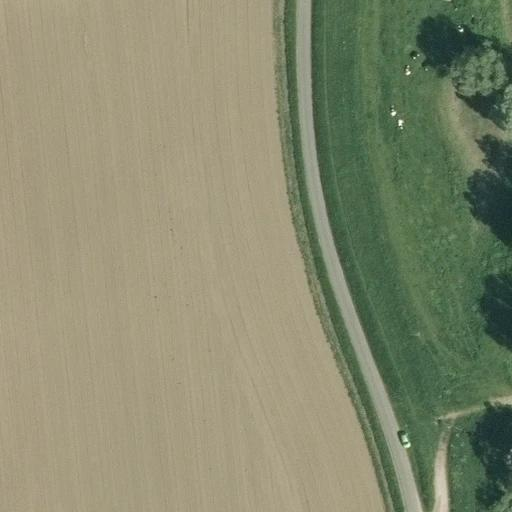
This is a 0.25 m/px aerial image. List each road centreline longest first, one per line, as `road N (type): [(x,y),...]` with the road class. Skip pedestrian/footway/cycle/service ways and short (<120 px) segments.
road 1 (unclassified): [(413,511),(338,287),(307,164),(302,0)]
road 2 (track): [(440,511),(456,418),(511,399)]
